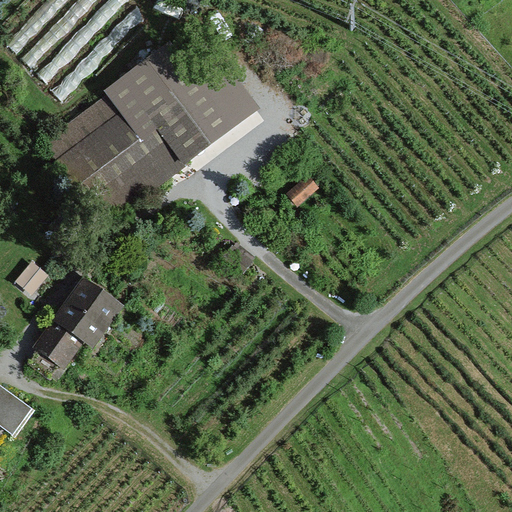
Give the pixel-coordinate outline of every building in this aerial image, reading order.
[(167,49),(50,135),(105,208),(221,122),(167,49)] [(320,193),(308,178),(286,194),(297,210),(320,193)] [(35,261),(15,284),(32,298),(52,275),(35,261)] [(91,276),(39,347),(68,368),(89,338),(100,347),(131,305),(91,276)] [(0,435),(7,441),(24,417),(0,399),(0,435)]
